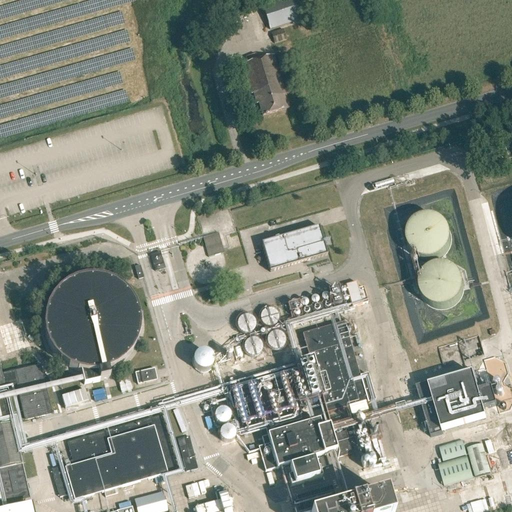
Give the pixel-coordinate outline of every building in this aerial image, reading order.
[(269,31),(303,19),(296,0),(280,0),(261,7),(269,31)] [(274,44),(286,40),(283,30),(271,34),(274,44)] [(290,109),(274,56),(243,65),(252,95),(253,94),(256,105),(259,104),(262,117),(290,109)] [(407,236),(407,241),(408,244),(409,249),(411,253),(414,256),(417,259),(421,260),(425,262),(430,262),(434,261),(439,260),(443,257),(446,254),(449,250),(450,247),(451,243),(451,238),(451,234),(449,230),(447,226),(444,223),(440,221),(436,219),(431,218),(428,218),(424,218),(419,220),(416,222),(412,226),(410,229),(408,232),(407,236)] [(327,256),(319,228),(261,245),(269,273),(327,256)] [(219,234),(203,239),(209,258),(224,253),(219,234)] [(160,253),(151,256),(155,272),(165,269),(160,253)] [(139,277),(143,276),(140,265),(135,266),(139,277)] [(420,284),(420,289),(420,293),(422,297),(424,301),(427,305),(431,307),(434,309),(438,310),(442,310),(447,310),(451,308),(454,306),(457,303),(460,300),(462,296),(463,292),(464,287),(463,284),(462,279),(459,275),(457,272),(453,270),(450,268),(445,267),(441,266),(436,267),(433,268),(429,270),(425,273),(423,277),(421,281),(420,284)] [(238,276),(231,277),(235,293),(242,292),(238,276)] [(79,374),(82,375),(85,386),(111,380),(109,373),(112,372),(118,369),(124,365),(127,361),(130,359),(132,356),(134,352),(137,347),(138,344),(139,341),(140,338),(140,334),(141,331),(141,328),(140,321),(139,316),(138,311),(137,308),(135,305),(134,302),(132,299),(130,297),(127,294),(125,292),(121,289),(118,287),(114,284),(111,283),(108,282),(101,280),(98,280),(91,280),(84,280),(76,283),(70,285),(63,290),(59,293),(57,296),(55,298),(52,302),(49,308),(47,313),(46,316),(45,321),(45,326),(45,329),(45,333),(45,336),(46,339),(47,343),(48,346),(49,349),(53,355),(55,357),(57,360),(60,364),(63,366),(69,370),(73,372),(79,374)] [(346,287),(352,309),(368,304),(363,288),(358,290),(356,284),(346,287)] [(329,298),(328,297),(327,296),(326,295),(324,295),(323,295),(322,296),(321,297),(321,299),(321,300),(322,301),(323,302),(324,303),(325,303),(327,303),(328,302),(329,301),(329,299),(329,298)] [(278,323),(278,321),(279,319),(278,316),(277,314),(276,312),(274,311),(271,310),(269,310),(267,310),(265,311),(263,313),(261,315),(260,317),(260,319),(261,322),(262,324),(263,326),(265,327),(267,328),(270,328),(272,328),(274,327),(276,325),(278,323)] [(250,317),(247,317),(244,317),(241,318),(239,321),(237,323),(237,327),(238,330),(240,332),(242,334),(245,335),(249,334),(251,333),(254,331),(255,328),(255,325),(254,322),(253,319),(250,317)] [(365,404),(365,403),(367,403),(360,378),(344,324),(302,336),(325,415),(349,408),(351,417),(368,412),(365,404)] [(267,339),(267,342),(267,346),(268,347),(270,349),(271,350),(273,351),(276,352),(280,351),(282,350),(283,348),(285,345),(285,342),(285,338),(283,336),(280,334),(276,333),(273,334),(270,336),(267,339)] [(260,355),(262,352),(262,348),(261,344),(259,341),(255,340),(251,340),(248,341),(245,344),(244,348),(244,352),(246,355),(249,357),(253,358),(257,357),(260,355)] [(213,367),(213,364),(213,360),(212,357),(209,355),(206,353),(203,353),(200,354),(197,355),(194,358),(193,361),(193,364),(194,368),(196,370),(198,372),(202,373),(205,373),(208,372),(211,370),(213,367)] [(14,373),(1,376),(0,372),(0,428),(12,425),(5,396),(16,393),(14,386),(17,386),(25,421),(51,415),(40,367),(14,373)] [(138,386),(157,381),(155,370),(135,374),(138,386)] [(360,378),(368,405),(376,402),(368,375),(360,378)] [(497,406),(492,390),(492,389),(478,393),(473,375),(429,388),(428,385),(417,388),(421,402),(431,438),(443,435),(442,432),(486,419),(483,410),(491,408),(497,406)] [(267,386),(265,386),(263,387),(263,389),(262,391),(263,393),(265,394),(267,394),(269,394),(270,393),(271,391),(271,389),(270,387),(269,386),(267,386)] [(63,396),(66,408),(90,401),(87,389),(63,396)] [(228,412),(226,411),(224,410),(222,410),(220,411),(218,412),(217,413),(215,415),(215,416),(215,419),(215,421),(216,422),(217,424),(219,425),(221,426),(223,426),(225,426),(227,425),(228,423),(229,422),(230,420),(230,418),(230,416),(229,414),(228,412)] [(178,473),(162,416),(67,444),(73,463),(69,464),(70,466),(52,471),(61,498),(72,495),(74,503),(178,473)] [(335,454),(336,453),(329,428),(321,431),(319,422),(314,424),(314,425),(268,438),(268,437),(262,439),(264,447),(259,449),(266,473),(277,470),(278,470),(277,470),(335,453),(335,454)] [(230,428),(227,428),(224,429),(222,430),(221,432),(220,435),(220,437),(221,440),(222,442),(225,443),(227,444),(230,443),(232,442),(234,441),(235,438),(236,436),(235,433),(234,431),(232,429),(230,428)] [(331,434),(338,459),(351,455),(344,430),(331,434)] [(14,432),(0,435),(0,480),(6,505),(29,499),(14,432)] [(185,446),(180,448),(186,473),(198,470),(189,438),(184,439),(185,446)] [(463,442),(439,448),(443,463),(467,456),(463,442)] [(482,445),(467,450),(475,478),(490,474),(482,445)] [(467,458),(438,466),(444,488),(473,479),(467,458)] [(294,486),(318,479),(313,462),(289,469),(294,486)] [(185,486),(189,498),(202,494),(198,482),(185,486)] [(292,502),(294,511),(324,511),(337,508),(332,490),(292,502)] [(230,498),(229,498),(227,491),(215,494),(217,502),(210,504),(194,508),(194,511),(227,511),(234,510),(230,498)] [(133,501),(135,511),(158,511),(169,509),(164,493),(133,501)] [(392,511),(387,494),(325,511),(392,511)] [(486,498),(467,504),(469,511),(482,511),(489,510),(486,498)]
